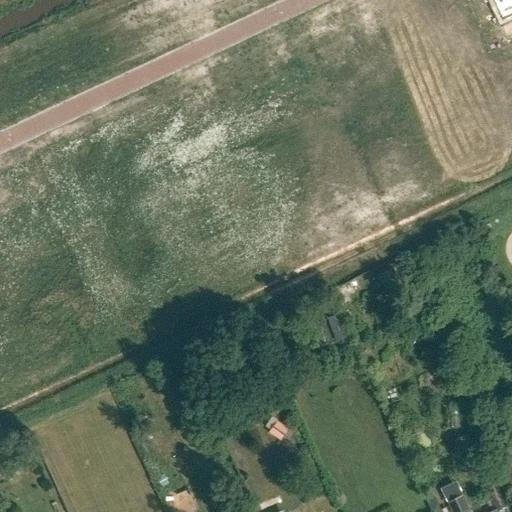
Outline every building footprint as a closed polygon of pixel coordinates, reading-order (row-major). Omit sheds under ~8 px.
[(511,0),(493,0),(503,22),(511,18),(511,0)] [(470,32),(459,38),(444,6),(418,18),(438,60),(463,48),(465,53),(477,47),(470,32)] [(265,76),(264,77),(285,122),(318,107),(297,61),(295,62),(296,63),(266,78),(265,76)] [(264,434),(276,443),(285,431),(274,422),(264,434)] [(511,448),(509,441),(494,447),(510,484),(511,483),(511,448)] [(470,511),(462,495),(448,502),(452,511),(470,511)]
